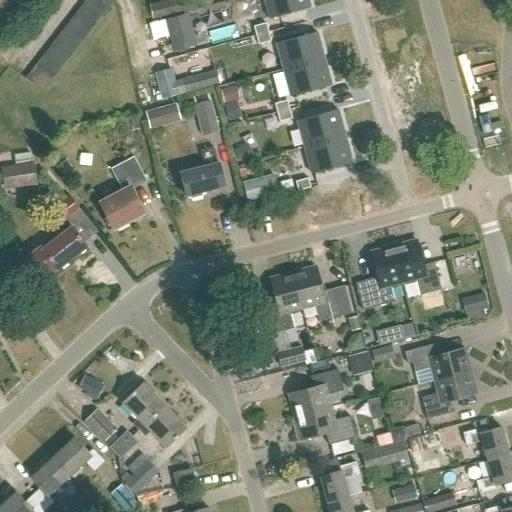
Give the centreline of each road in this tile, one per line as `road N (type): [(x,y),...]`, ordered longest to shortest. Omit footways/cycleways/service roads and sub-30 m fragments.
road 1 (residential): [(196,270),(409,212)]
road 2 (residential): [(409,212),(351,0)]
road 3 (residential): [(479,193),(428,0)]
road 4 (residential): [(0,429),(127,310)]
road 5 (residential): [(231,410),(196,270)]
road 6 (residential): [(231,410),(127,310)]
